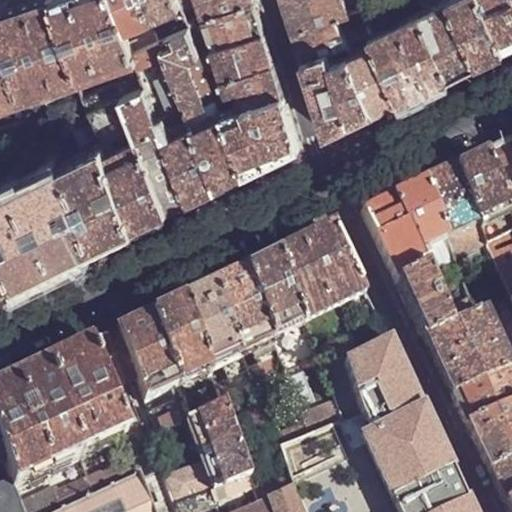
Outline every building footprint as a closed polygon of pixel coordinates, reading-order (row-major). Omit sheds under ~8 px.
[(83,81),(52,0),(45,0),(20,9),(0,15),(0,36),(4,48),(10,65),(24,101),(83,81)] [(115,0),(52,0),(83,81),(105,74),(139,63),(136,53),(127,31),(115,0)] [(155,19),(148,0),(115,0),(127,31),(155,19)] [(184,8),(181,0),(148,0),(155,19),(184,8)] [(181,0),(184,8),(190,7),(203,3),(201,0),(181,0)] [(201,0),(203,3),(207,17),(258,2),(257,0),(201,0)] [(287,0),(291,11),(296,29),(336,16),(351,11),(347,0),(287,0)] [(420,0),(424,10),(444,0),(420,0)] [(453,0),(444,0),(424,10),(452,74),(470,65),(480,61),(453,0)] [(486,0),(453,0),(480,61),(499,51),(507,47),(486,0)] [(511,0),(486,0),(507,47),(511,45),(511,0)] [(263,18),(258,2),(207,17),(217,48),(268,33),(263,18)] [(347,42),(352,53),(377,111),(391,104),(401,99),(377,42),(373,34),(362,7),(351,11),(336,16),(347,41),(347,42)] [(187,13),(184,8),(155,19),(163,41),(177,35),(192,29),(190,23),(187,13)] [(424,10),(373,34),(377,42),(401,99),(434,83),(452,74),(424,10)] [(336,16),(296,29),(301,45),(305,59),(330,50),(347,42),(347,41),(336,16)] [(196,128),(225,113),(221,104),(213,83),(206,64),(202,54),(193,30),(192,29),(177,35),(181,44),(167,50),(169,55),(172,63),(196,128)] [(273,50),(268,33),(217,48),(220,60),(226,80),(277,63),(273,50)] [(0,49),(4,48),(0,36),(0,108),(24,101),(10,65),(0,68),(0,49)] [(167,50),(163,41),(136,53),(139,63),(141,70),(169,55),(167,50)] [(347,42),(330,50),(334,60),(352,53),(347,42)] [(330,50),(305,59),(328,134),(356,121),(377,111),(352,53),(334,60),(330,50)] [(213,62),(209,51),(202,54),(206,64),(213,62)] [(226,80),(220,60),(213,62),(206,64),(213,83),(226,80)] [(164,127),(163,127),(168,141),(196,128),(172,63),(155,69),(172,115),(167,118),(161,120),(164,127)] [(280,71),(277,63),(226,80),(229,90),(239,87),(245,107),(287,95),(285,90),(280,71)] [(229,90),(226,80),(213,83),(221,104),(229,101),(227,91),(229,90)] [(89,99),(92,108),(127,96),(122,82),(89,96),(89,99)] [(163,127),(164,127),(161,120),(160,116),(149,88),(127,96),(142,137),(163,127)] [(303,149),(287,95),(245,107),(225,113),(249,175),(279,160),(303,149)] [(106,144),(109,154),(143,138),(142,137),(127,96),(92,108),(98,123),(103,137),(106,144)] [(225,113),(196,128),(220,190),(239,180),(249,175),(225,113)] [(103,137),(98,123),(92,124),(97,139),(103,137)] [(168,141),(163,127),(142,137),(143,138),(170,213),(179,209),(191,203),(168,141)] [(196,128),(168,141),(191,203),(211,194),(220,190),(196,128)] [(109,154),(137,229),(157,220),(170,213),(143,138),(109,154)] [(511,141),(498,148),(483,155),(491,173),(495,172),(511,163),(511,141)] [(109,154),(106,144),(49,171),(44,174),(79,258),(114,241),(137,229),(109,154)] [(505,293),(510,303),(511,302),(511,221),(491,173),(483,155),(468,163),(454,169),(478,226),(505,293)] [(435,179),(424,184),(447,242),(478,226),(454,169),(435,179)] [(79,258),(44,174),(0,194),(0,236),(19,287),(54,270),(79,258)] [(427,250),(435,247),(441,259),(451,255),(447,242),(424,184),(407,192),(393,199),(418,255),(427,250)] [(361,215),(396,287),(414,278),(412,272),(423,267),(418,255),(393,199),(376,207),(361,215)] [(302,244),(277,256),(305,326),(365,297),(360,286),(332,230),(302,244)] [(19,287),(0,236),(0,296),(9,292),(19,287)] [(427,250),(418,255),(423,267),(433,263),(427,250)] [(259,265),(246,271),(274,341),(286,336),(293,332),(305,326),(277,256),(259,265)] [(229,280),(214,287),(241,357),(274,341),(246,271),(229,280)] [(410,314),(423,342),(450,330),(446,319),(425,272),(414,278),(396,287),(410,314)] [(196,295),(183,302),(210,372),(223,366),(241,357),(214,287),(196,295)] [(472,308),(476,319),(484,315),(510,303),(505,293),(472,308)] [(365,297),(305,326),(310,340),(373,311),(365,297)] [(168,309),(152,317),(179,387),(206,374),(207,379),(212,377),(210,372),(183,302),(168,309)] [(446,319),(450,330),(476,319),(472,308),(446,319)] [(423,342),(451,397),(511,371),(484,315),(476,319),(450,330),(423,342)] [(114,335),(105,339),(124,386),(135,381),(144,404),(179,387),(152,317),(140,323),(114,335)] [(293,332),(286,336),(292,353),(299,350),(293,332)] [(330,357),(318,363),(322,370),(322,371),(387,341),(383,333),(373,338),(374,340),(362,346),(361,344),(343,352),(343,354),(331,359),(330,357)] [(88,348),(107,394),(124,386),(105,339),(104,340),(96,344),(88,348)] [(274,341),(241,357),(243,360),(246,369),(278,353),(274,341)] [(387,341),(322,371),(324,376),(338,409),(380,391),(406,379),(387,341)] [(81,460),(125,439),(107,394),(88,348),(67,358),(47,368),(81,460)] [(243,360),(241,357),(223,366),(228,381),(235,378),(231,366),(243,360)] [(318,363),(317,359),(308,363),(311,375),(321,370),(322,370),(318,363)] [(13,384),(0,390),(0,453),(10,484),(14,494),(48,477),(81,460),(47,368),(13,384)] [(459,413),(466,428),(511,406),(511,372),(511,371),(451,397),(459,413)] [(216,387),(220,399),(222,405),(254,389),(247,372),(235,378),(228,381),(216,387)] [(415,396),(406,379),(380,391),(397,425),(424,413),(415,396)] [(215,386),(183,399),(191,421),(223,406),(222,405),(220,399),(216,387),(215,386)] [(380,391),(338,409),(340,412),(344,424),(353,444),(361,441),(397,425),(380,391)] [(191,421),(183,399),(149,417),(157,438),(185,424),(191,421)] [(223,406),(191,421),(185,424),(202,464),(213,492),(250,477),(239,448),(223,406)] [(488,473),(511,461),(511,406),(466,428),(477,449),(488,473)] [(340,412),(305,424),(310,437),(332,428),(344,424),(340,412)] [(397,425),(361,441),(395,511),(472,511),(468,504),(441,449),(424,413),(397,425)] [(305,424),(272,435),(275,447),(279,446),(279,448),(310,437),(305,424)] [(272,435),(271,434),(263,437),(268,452),(276,449),(275,447),(272,435)] [(0,511),(0,488),(10,484),(0,453),(0,511)] [(95,495),(138,473),(131,456),(88,477),(95,495)] [(496,489),(504,505),(511,501),(511,461),(488,473),(496,489)] [(202,464),(163,481),(174,507),(210,493),(213,492),(202,464)] [(154,511),(138,473),(95,495),(61,511),(60,511),(154,511)] [(255,490),(260,504),(291,489),(294,486),(292,480),(290,474),(255,490)] [(55,494),(61,511),(95,495),(88,477),(55,494)] [(255,489),(250,477),(213,492),(210,493),(215,504),(255,489)] [(14,494),(10,484),(0,488),(0,511),(21,511),(19,506),(14,494)] [(52,489),(19,506),(21,511),(60,511),(61,511),(55,494),(52,489)] [(298,511),(291,489),(260,504),(242,511),(298,511)]
